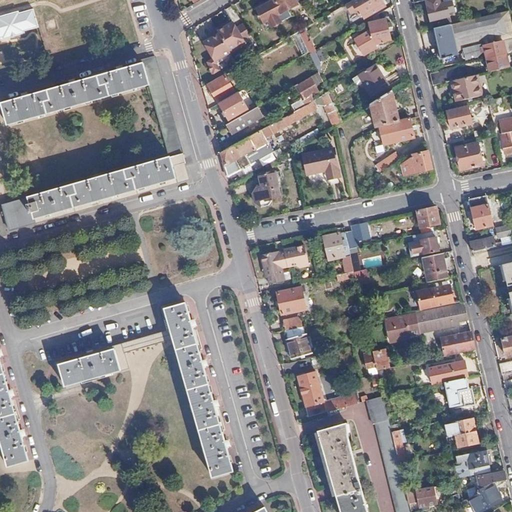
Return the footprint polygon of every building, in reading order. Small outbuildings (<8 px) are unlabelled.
[(301,0),(274,0),(275,2),(272,3),(271,1),(256,9),(258,14),(257,15),(258,19),(261,18),(263,23),(269,20),(272,26),(276,26),(279,24),(281,21),(292,14),(289,9),(302,1),(301,0)] [(364,19),(386,6),(382,0),(353,0),(346,4),(351,13),(356,10),(360,16),(362,15),(364,19)] [(426,0),(433,26),(450,22),(448,14),(454,12),(452,2),(457,1),(456,0),(426,0)] [(0,36),(2,36),(3,39),(25,32),(24,29),(37,25),(32,7),(19,11),(18,9),(0,14),(0,36)] [(511,38),(511,24),(509,10),(445,25),(451,53),(484,45),(502,41),(511,38)] [(314,23),(318,20),(314,13),(310,16),(314,23)] [(354,40),(361,50),(363,49),(366,54),(376,49),(374,46),(391,41),(386,19),(368,23),(370,31),(354,40)] [(251,35),(244,23),(237,28),(234,22),(227,27),(225,24),(217,29),(218,31),(232,55),(233,55),(231,53),(239,48),(238,46),(245,42),(244,40),(251,35)] [(445,25),(432,28),(439,56),(440,59),(452,56),(451,53),(445,25)] [(227,59),(232,55),(218,31),(210,36),(212,38),(205,43),(214,59),(209,63),(211,73),(216,70),(218,72),(221,70),(216,62),(221,59),(226,56),(227,59)] [(307,31),(300,34),(304,44),(303,45),(306,53),(315,49),(307,31)] [(484,45),(487,58),(506,54),(502,41),(484,45)] [(317,67),(322,65),(317,52),(311,54),(317,67)] [(506,54),(487,58),(490,72),(509,67),(506,54)] [(143,63),(1,104),(8,125),(149,85),(170,157),(1,204),(9,229),(190,177),(155,57),(142,60),(143,63)] [(388,85),(376,63),(358,75),(371,95),(388,85)] [(473,64),(430,74),(433,85),(448,82),(475,75),(483,74),(481,68),(473,64)] [(235,91),(225,74),(208,84),(218,101),(235,91)] [(475,75),(448,82),(453,102),(480,96),(475,75)] [(292,105),(296,111),(315,99),(313,95),(319,91),(312,78),(299,86),(298,84),(294,86),(302,99),(292,105)] [(370,103),(376,125),(379,125),(400,120),(392,90),(370,103)] [(327,112),(336,107),(329,92),(315,99),(296,111),(285,117),(289,123),(315,108),(316,105),(321,102),(327,112)] [(247,109),(238,93),(220,104),(229,119),(247,109)] [(262,113),(258,107),(226,125),(232,135),(262,117),(260,114),(262,113)] [(472,125),(468,109),(447,114),(451,130),(472,125)] [(400,120),(379,125),(384,144),(415,137),(410,117),(400,120)] [(511,117),(498,121),(501,134),(500,134),(504,153),(511,151),(511,117)] [(266,131),(264,129),(222,153),(228,176),(263,155),(258,147),(276,136),(271,128),(266,131)] [(484,165),(478,144),(455,149),(461,170),(484,165)] [(339,176),(333,149),(303,155),(307,174),(325,171),(327,178),(339,176)] [(432,169),(428,150),(411,154),(412,156),(402,163),(405,175),(432,169)] [(384,168),(400,158),(395,151),(380,162),(384,168)] [(281,198),(275,173),(259,176),(262,186),(257,187),(254,193),(255,202),(261,206),(269,205),(273,199),(281,198)] [(438,224),(435,207),(417,210),(421,228),(429,226),(438,224)] [(488,208),(471,212),(476,235),(495,230),(492,219),(488,208)] [(498,236),(510,233),(508,225),(496,228),(498,236)] [(434,238),(433,231),(430,232),(422,233),(416,235),(417,242),(408,244),(411,257),(439,250),(436,237),(434,238)] [(349,249),(358,247),(354,232),(345,234),(347,243),(349,249)] [(342,244),(340,234),(339,233),(324,236),(329,259),(345,256),(342,244)] [(501,236),(501,239),(502,243),(511,240),(511,239),(511,234),(501,236)] [(493,236),(470,242),(471,245),(472,251),(495,246),(495,244),(494,241),(493,236)] [(261,253),(264,267),(266,267),(268,275),(269,282),(283,279),(281,272),(283,271),(281,264),(287,263),(288,265),(298,263),(298,265),(309,263),(305,243),(292,246),(293,249),(284,251),(278,252),(278,249),(261,253)] [(428,283),(448,278),(442,253),(422,257),(428,283)] [(511,293),(509,294),(511,306),(511,262),(502,265),(507,286),(511,284),(511,293)] [(341,274),(354,272),(352,263),(339,266),(341,274)] [(354,272),(357,285),(370,282),(367,269),(354,272)] [(453,303),(448,284),(417,292),(421,310),(453,303)] [(305,309),(300,287),(277,292),(282,314),(305,309)] [(171,329),(58,362),(66,386),(129,367),(125,353),(174,339),(213,476),(233,471),(186,303),(165,309),(171,329)] [(455,307),(458,323),(468,321),(464,305),(455,307)] [(415,315),(419,335),(459,326),(458,323),(455,307),(415,315)] [(408,337),(419,335),(415,315),(386,321),(391,344),(400,342),(400,338),(408,337)] [(285,330),(301,327),(299,317),(284,320),(285,330)] [(309,355),(303,326),(301,327),(285,330),(292,358),(309,355)] [(444,356),(475,349),(471,332),(441,338),(444,356)] [(511,335),(502,338),(506,356),(511,354),(511,335)] [(377,370),(389,368),(384,349),(373,352),(376,365),(377,370)] [(376,365),(373,352),(364,354),(367,367),(376,365)] [(400,366),(414,363),(413,356),(398,359),(400,366)] [(0,359),(0,438),(8,467),(29,460),(0,359)] [(502,376),(511,373),(511,360),(499,363),(502,376)] [(466,379),(468,378),(465,361),(429,369),(432,386),(444,383),(466,379)] [(297,376),(308,416),(357,403),(356,399),(355,393),(324,401),(316,371),(297,376)] [(374,384),(380,382),(378,373),(371,374),(374,384)] [(468,390),(466,379),(444,383),(449,407),(473,403),(470,389),(468,390)] [(373,424),(375,423),(388,420),(383,396),(367,400),(373,424)] [(396,511),(410,511),(406,493),(399,463),(391,432),(390,427),(388,420),(375,423),(396,511)] [(456,435),(476,431),(473,421),(447,426),(449,437),(456,435)] [(367,511),(348,443),(344,424),(316,432),(330,485),(334,488),(340,511),(367,511)] [(399,463),(406,461),(399,430),(396,430),(391,432),(399,463)] [(478,443),(476,431),(456,435),(459,447),(478,443)] [(457,476),(489,469),(485,451),(458,458),(459,463),(465,461),(467,465),(460,466),(455,467),(457,476)] [(456,479),(490,472),(489,469),(457,476),(452,477),(452,479),(453,482),(456,482),(456,479)] [(493,483),(506,481),(504,472),(477,478),(478,485),(476,485),(477,491),(484,487),(493,483)] [(497,491),(493,483),(484,487),(477,491),(475,494),(471,498),(477,511),(481,511),(502,500),(500,496),(502,494),(501,490),(497,491)] [(438,503),(434,487),(416,490),(420,508),(438,503)] [(462,502),(471,498),(475,494),(474,489),(459,492),(462,502)]
